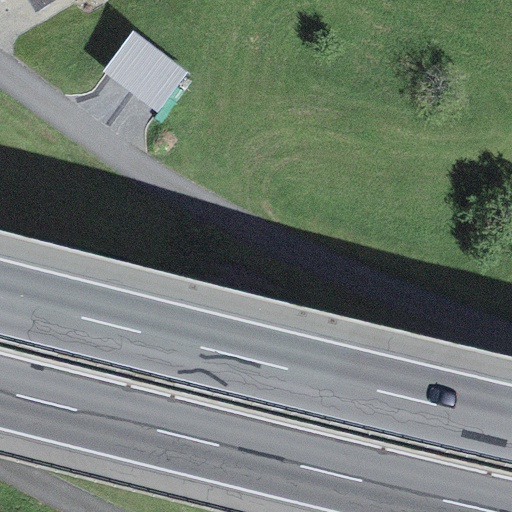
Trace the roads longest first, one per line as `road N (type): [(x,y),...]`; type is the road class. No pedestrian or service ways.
road 1 (motorway): [(511,423),(0,297)]
road 2 (motorway): [(0,391),(494,511)]
